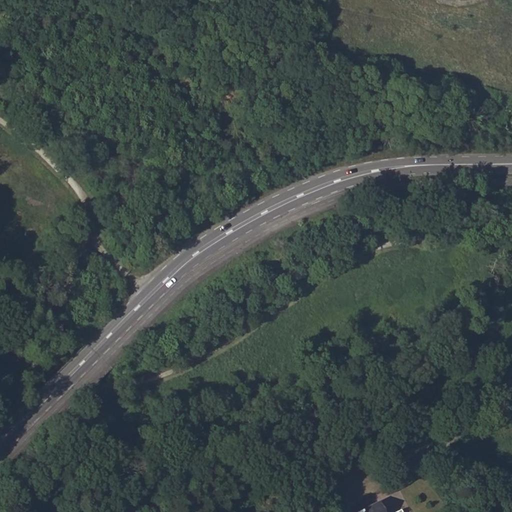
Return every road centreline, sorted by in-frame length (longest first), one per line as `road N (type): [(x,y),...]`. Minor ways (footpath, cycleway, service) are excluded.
road 1 (track): [(511,240),(385,248),(185,366),(115,386),(74,356),(60,328),(59,301),(84,229),(77,188),(0,120)]
road 2 (tertiary): [(511,164),(384,168),(341,178),(247,221),(193,254),(0,442)]
